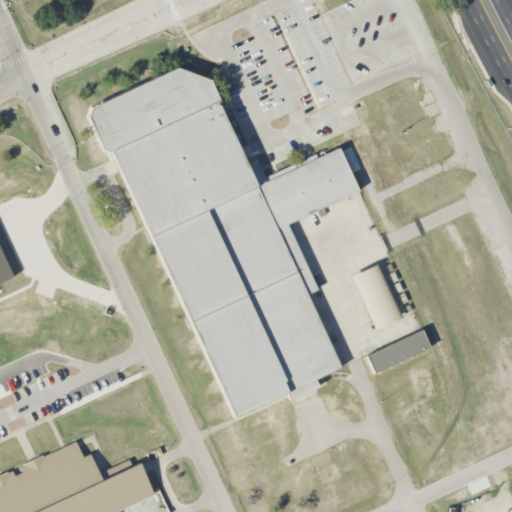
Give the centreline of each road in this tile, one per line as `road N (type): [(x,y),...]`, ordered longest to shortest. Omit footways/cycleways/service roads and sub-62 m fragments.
road 1 (residential): [(226,511),(0,15)]
road 2 (tertiary): [(189,0),(0,89)]
road 3 (residential): [(0,422),(155,349)]
road 4 (residential): [(416,511),(356,368)]
road 5 (residential): [(389,511),(511,454)]
